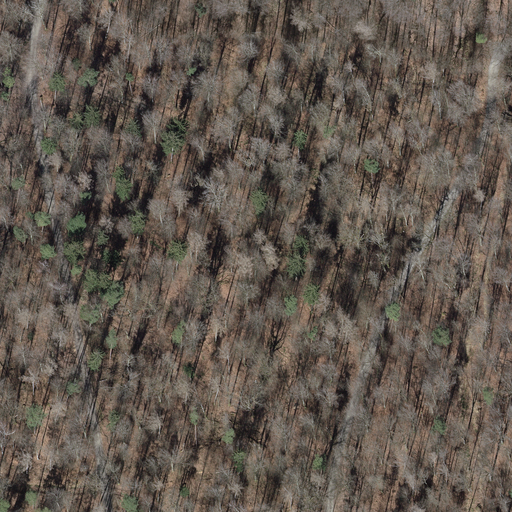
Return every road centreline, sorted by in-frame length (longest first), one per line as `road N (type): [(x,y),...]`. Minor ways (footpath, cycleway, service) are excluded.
road 1 (track): [(109,511),(26,81),(44,0)]
road 2 (track): [(331,511),(334,460),(367,354),(478,151),(495,70),(511,46)]
road 3 (track): [(475,511),(466,411),(503,151),(490,95)]
road 4 (track): [(0,480),(105,487),(159,511)]
